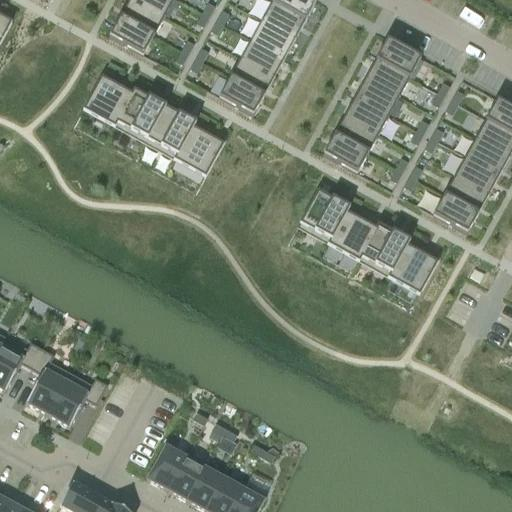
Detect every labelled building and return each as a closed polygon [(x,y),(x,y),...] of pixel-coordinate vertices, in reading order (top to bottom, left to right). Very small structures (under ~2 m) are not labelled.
[(163,21),(174,2),(169,0),(131,0),(130,3),(163,21)] [(274,0),(271,7),(304,25),(315,5),(305,0),(274,0)] [(153,40),(163,21),(130,3),(119,22),(153,40)] [(208,21),(214,11),(207,7),(201,17),(208,21)] [(294,44),(304,25),(271,7),(260,25),(294,44)] [(222,29),(228,19),(221,15),(215,25),(222,29)] [(203,32),(208,21),(201,17),(195,28),(203,32)] [(0,19),(0,46),(11,26),(0,19)] [(153,40),(119,22),(108,41),(142,60),(153,40)] [(217,40),(222,29),(215,25),(209,36),(217,40)] [(250,44),(284,63),(294,44),(260,25),(250,44)] [(239,63),(273,82),(284,63),(250,44),(239,63)] [(409,83),(420,63),(386,44),(375,64),(409,83)] [(180,55),(187,59),(193,49),(186,45),(180,55)] [(202,67),(207,56),(200,52),(194,63),(202,67)] [(182,70),(187,59),(180,55),(174,66),(182,70)] [(196,78),(202,67),(194,63),(189,74),(196,78)] [(263,101),(273,82),(239,63),(229,82),(263,101)] [(398,102),(409,83),(375,64),(364,83),(398,102)] [(103,77),(82,114),(114,132),(117,127),(116,127),(134,94),(103,77)] [(252,121),(263,101),(229,82),(218,102),(252,121)] [(364,83),(354,102),(388,120),(398,102),(364,83)] [(443,102),(449,91),(442,87),(436,98),(443,102)] [(134,94),(116,127),(117,127),(146,143),(164,110),(134,94)] [(450,105),(457,109),(463,99),(456,95),(450,105)] [(437,112),(443,102),(436,98),(430,108),(437,112)] [(388,120),(354,102),(343,121),(377,139),(388,120)] [(451,120),(457,109),(450,105),(444,116),(451,120)] [(511,139),(511,113),(496,105),(485,125),(511,139)] [(164,110),(146,143),(175,159),(176,160),(194,127),(164,110)] [(367,158),(377,139),(343,121),(333,140),(367,158)] [(415,135),(422,139),(428,129),(421,125),(415,135)] [(508,162),(511,155),(511,139),(485,125),(474,144),(508,162)] [(175,159),(173,164),(205,182),(225,144),(194,127),(176,160),(175,159)] [(429,143),(436,147),(442,137),(435,133),(429,143)] [(416,150),(422,139),(415,135),(409,146),(416,150)] [(367,158),(333,140),(322,159),(356,178),(367,158)] [(430,158),(436,147),(429,143),(423,154),(430,158)] [(498,181),(508,162),(474,144),(464,162),(498,181)] [(498,181),(464,162),(453,181),(487,200),(498,181)] [(394,173),(401,177),(407,167),(400,163),(394,173)] [(408,181),(415,185),(421,174),(414,170),(408,181)] [(396,188),(401,177),(394,173),(388,184),(396,188)] [(410,195),(415,185),(408,181),(402,192),(410,195)] [(477,219),(487,200),(453,181),(443,200),(477,219)] [(317,195),(299,227),(329,244),(330,245),(348,212),(317,195)] [(477,219),(443,200),(432,220),(466,239),(477,219)] [(329,244),(326,249),(358,266),(361,262),(360,261),(378,228),(348,212),(330,245),(329,244)] [(378,228),(360,261),(361,262),(389,277),(390,278),(408,245),(378,228)] [(389,277),(386,282),(419,300),(439,262),(408,245),(390,278),(389,277)] [(6,343),(0,353),(0,394),(4,397),(20,369),(30,375),(42,354),(30,348),(26,354),(6,343)] [(40,380),(25,408),(47,421),(70,378),(50,367),(53,361),(42,354),(30,375),(40,380)] [(70,378),(47,421),(69,433),(84,405),(95,411),(107,390),(94,383),(91,390),(70,378)] [(196,417),(192,424),(203,430),(207,423),(196,417)] [(215,428),(211,435),(222,441),(226,434),(215,428)] [(226,434),(222,441),(233,447),(237,439),(226,434)] [(167,446),(146,484),(167,496),(188,458),(167,446)] [(253,449),(249,456),(260,462),(264,455),(253,449)] [(264,455),(260,462),(270,467),(274,460),(264,455)] [(188,458),(167,496),(186,506),(207,468),(188,458)] [(207,468),(186,506),(196,511),(207,511),(226,479),(207,468)] [(226,479),(207,511),(231,511),(245,489),(226,479)] [(72,488),(59,511),(61,511),(108,511),(110,509),(72,488)] [(245,489),(231,511),(259,511),(265,501),(245,489)] [(0,501),(0,511),(6,511),(9,507),(0,501)]
